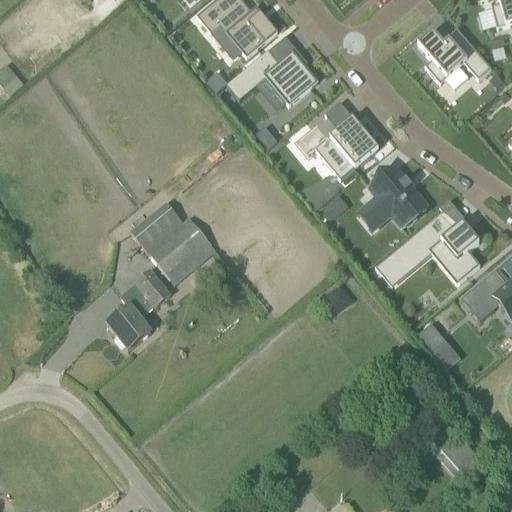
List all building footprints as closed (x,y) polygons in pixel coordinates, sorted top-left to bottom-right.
[(276,38),(255,12),(250,16),(237,0),(221,0),(195,21),(210,39),(219,31),(246,63),(276,38)] [(511,0),(496,0),(499,9),(490,12),(496,34),(511,30),(511,0)] [(491,74),(456,34),(441,47),(432,37),(417,50),(431,66),(424,72),(439,90),(463,69),(478,86),(491,74)] [(271,53),(226,90),(238,106),(265,84),(288,111),(317,87),(292,56),(281,65),(271,53)] [(205,86),(216,99),(226,89),(216,77),(205,86)] [(488,85),(495,92),(501,87),(494,80),(488,85)] [(339,187),(375,157),(350,126),(314,156),(339,187)] [(264,132),(255,140),(268,155),(277,148),(264,132)] [(277,163),(294,182),(313,166),(296,146),(277,163)] [(372,202),(361,210),(375,227),(386,218),(396,231),(420,211),(389,173),(365,193),(372,202)] [(188,223),(183,227),(166,206),(132,235),(148,256),(174,288),(214,255),(188,223)] [(335,223),(326,211),(319,217),(328,228),(335,223)] [(479,270),(468,257),(478,248),(463,229),(457,234),(442,216),(388,262),(389,263),(402,279),(432,255),(459,287),(479,270)] [(129,312),(106,330),(127,356),(150,338),(139,324),(170,299),(150,275),(135,287),(136,288),(120,301),(129,312)] [(511,328),(511,289),(508,293),(494,276),(460,304),(479,327),(493,315),(491,312),(495,309),(511,328)] [(322,300),(329,318),(351,310),(345,292),(322,300)] [(416,342),(430,359),(442,348),(428,332),(416,342)] [(432,455),(463,492),(486,472),(455,436),(432,455)]
